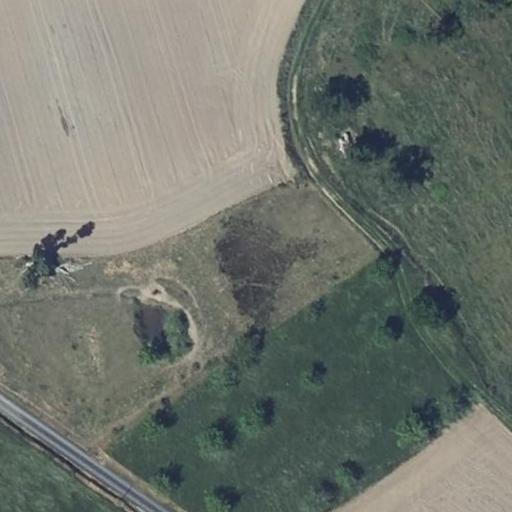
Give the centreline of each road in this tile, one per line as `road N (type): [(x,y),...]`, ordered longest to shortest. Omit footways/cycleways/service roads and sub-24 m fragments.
road 1 (track): [(324,0),(304,44),(297,138),(319,181),(390,247),(511,411)]
road 2 (unclassified): [(0,404),(154,511)]
